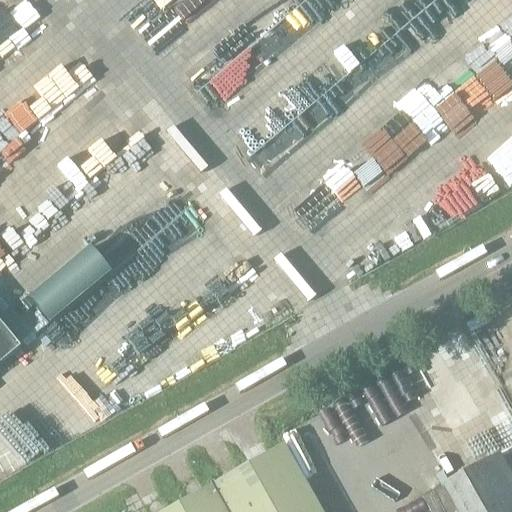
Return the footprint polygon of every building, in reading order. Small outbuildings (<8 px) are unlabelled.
[(8,19),(3,13),(0,15),(0,43),(5,50),(43,20),(29,3),(8,19)] [(165,55),(181,42),(161,16),(145,28),(165,55)] [(511,82),(511,22),(441,56),(453,83),(431,93),(430,110),(409,94),(397,100),(378,126),(391,135),(340,203),(351,198),(363,207),(384,197),(377,180),(411,165),(413,141),(444,126),(440,131),(451,139),(464,122),(456,106),(483,93),(480,87),(507,89),(511,82)] [(420,51),(401,30),(372,54),(391,76),(420,51)] [(92,41),(80,51),(118,92),(129,81),(92,41)] [(33,43),(0,63),(0,117),(24,103),(20,96),(36,87),(21,61),(38,50),(33,43)] [(204,105),(225,111),(229,96),(236,98),(239,87),(210,80),(204,105)] [(335,119),(343,112),(320,88),(312,95),(335,119)] [(37,151),(31,142),(68,117),(69,119),(85,108),(75,93),(64,100),(60,93),(43,104),(39,99),(27,108),(33,117),(18,127),(26,138),(11,148),(21,162),(37,151)] [(511,151),(511,125),(500,134),(511,151)] [(22,168),(13,150),(0,157),(0,154),(9,146),(0,137),(0,191),(0,192),(6,186),(0,175),(0,173),(9,182),(22,168)] [(486,159),(464,169),(483,206),(511,190),(511,158),(511,157),(490,168),(486,159)] [(444,169),(426,186),(437,198),(426,208),(448,231),(477,204),(444,169)] [(194,176),(180,191),(207,215),(221,199),(194,176)] [(329,256),(345,283),(409,245),(393,218),(329,256)] [(286,251),(278,259),(316,298),(324,290),(286,251)] [(68,350),(95,330),(91,325),(102,318),(91,302),(80,310),(81,311),(68,321),(67,318),(53,328),(58,334),(65,329),(71,337),(63,343),(68,350)] [(54,325),(47,316),(39,322),(47,331),(54,325)] [(0,369),(23,351),(0,322),(0,369)] [(63,370),(55,375),(82,415),(119,391),(101,364),(71,383),(63,370)] [(375,387),(327,413),(334,426),(321,434),(330,449),(372,426),(364,412),(373,408),(378,416),(388,411),(375,387)] [(361,511),(320,428),(298,439),(333,511),(361,511)] [(172,511),(322,511),(286,448),(172,511)] [(511,511),(511,479),(499,456),(421,502),(426,511),(511,511)] [(391,511),(383,497),(363,507),(365,511),(391,511)]
